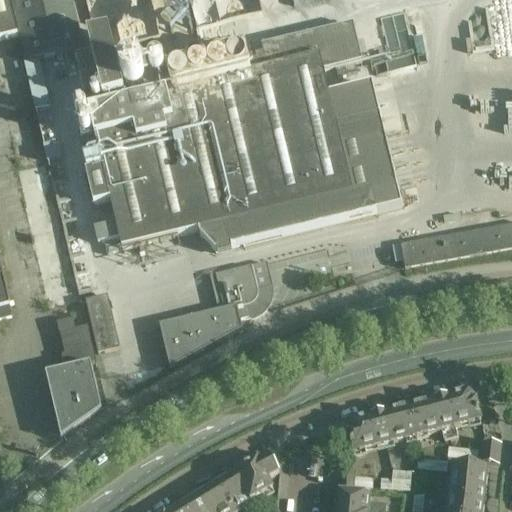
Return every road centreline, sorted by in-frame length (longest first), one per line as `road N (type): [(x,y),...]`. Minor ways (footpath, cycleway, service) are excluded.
road 1 (secondary): [(511,299),(380,322),(260,366),(153,422),(26,511)]
road 2 (secondary): [(97,511),(222,428),(307,391),(409,356),(511,339)]
road 3 (residential): [(136,511),(240,443),(323,410),(511,364)]
road 4 (unknown): [(452,2),(142,70)]
road 5 (unknown): [(511,161),(441,175),(456,211),(511,216)]
